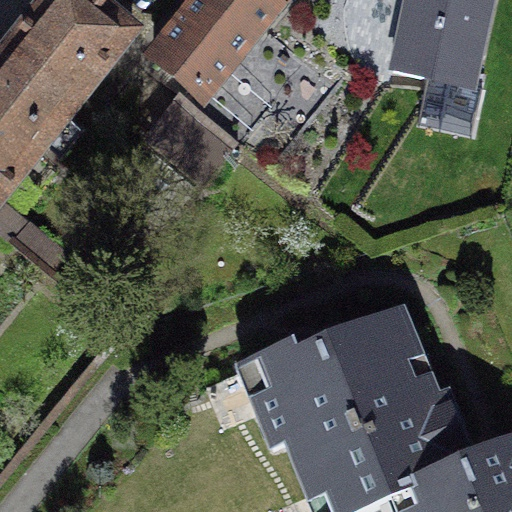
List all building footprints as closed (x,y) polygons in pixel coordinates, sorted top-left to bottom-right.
[(57,0),(0,71),(0,202),(4,198),(132,40),(82,0),(57,0)] [(203,0),(154,62),(201,100),(281,0),(203,0)] [(495,0),(401,0),(386,70),(476,89),(495,0)] [(181,101),(151,139),(201,179),(232,140),(181,101)] [(4,198),(0,202),(0,235),(80,299),(100,274),(4,198)] [(410,511),(474,486),(402,311),(220,386),(271,511),(410,511)] [(511,511),(511,470),(474,486),(410,511),(511,511)]
